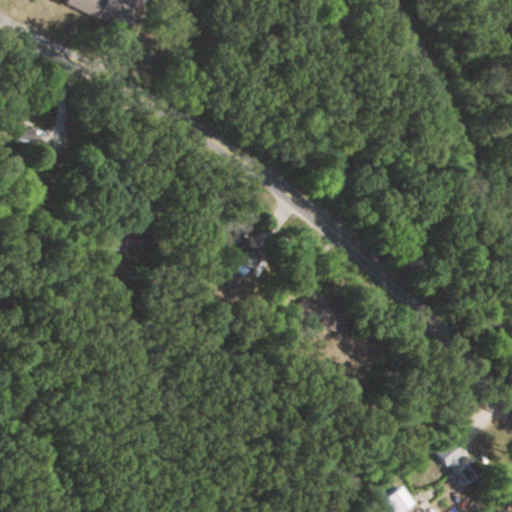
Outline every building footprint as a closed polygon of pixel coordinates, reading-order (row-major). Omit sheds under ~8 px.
[(67,0),(65,8),(111,26),(118,8),(138,15),(144,0),(67,0)] [(0,122),(10,127),(21,106),(3,97),(0,102),(0,122)] [(328,338),(340,322),(331,316),(335,310),(309,291),(294,313),(328,338)] [(459,489),(475,475),(448,443),(431,457),(459,489)] [(406,511),(413,508),(402,490),(382,501),(388,511),(406,511)]
